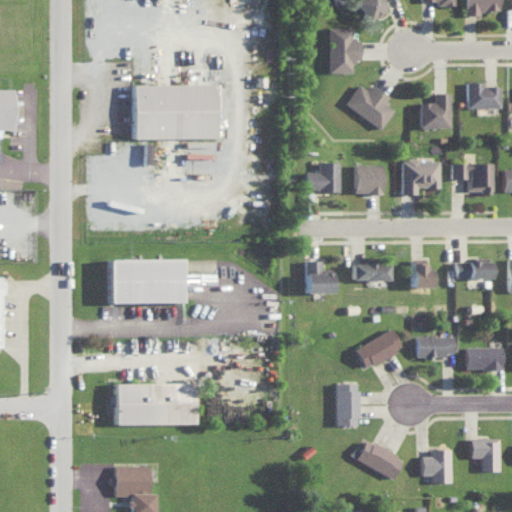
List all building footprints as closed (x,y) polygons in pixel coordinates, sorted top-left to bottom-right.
[(355,0),(360,17),(384,10),(380,0),(355,0)] [(461,0),(461,13),(477,13),(477,9),(496,9),(496,0),(461,0)] [(325,70),(349,70),(349,58),(357,58),(357,38),(349,38),(349,25),(325,26),(325,70)] [(463,80),(464,106),(497,105),(497,84),(481,84),(481,80),(463,80)] [(212,136),(211,82),(129,83),(130,137),(212,136)] [(391,108),(382,102),(387,95),(369,82),(365,88),(356,82),(341,102),(377,127),(391,108)] [(8,87),(0,86),(0,127),(8,128),(8,87)] [(447,125),(446,90),(430,91),(430,100),(416,100),(416,126),(447,125)] [(397,159),(398,192),(414,192),(414,186),(436,186),(436,158),(397,159)] [(335,188),(335,160),(315,160),(315,170),(302,170),(302,189),(335,188)] [(448,160),(447,176),(463,177),(463,190),(489,191),(490,162),(448,160)] [(351,191),(379,192),(379,163),(351,162),(351,191)] [(511,166),(499,167),(500,191),(511,190),(511,166)] [(104,257),(105,301),(179,300),(178,257),(104,257)] [(386,278),(385,261),(376,262),(376,257),(362,257),(363,262),(348,262),(348,279),(386,278)] [(329,291),(329,270),(318,270),(318,258),(302,259),(302,291),(329,291)] [(452,258),(452,276),(488,276),(487,258),(452,258)] [(429,285),(429,267),(423,268),(423,261),(408,261),(408,285),(429,285)] [(351,346),(362,366),(398,346),(388,326),(351,346)] [(412,353),(449,354),(450,334),(413,333),(412,353)] [(462,367),(498,367),(498,345),(462,345),(462,367)] [(111,423),(192,422),(191,381),(111,382),(111,423)] [(332,423),(355,423),(354,381),(331,382),(332,423)] [(496,435),(467,435),(467,455),(477,455),(477,468),(496,468),(496,435)] [(399,456),(362,436),(352,456),(389,476),(399,456)] [(418,472),(428,472),(428,479),(446,479),(446,446),(428,446),(428,453),(418,453),(418,472)] [(152,511),(152,490),(146,490),(146,463),(111,462),(111,472),(107,472),(107,484),(111,484),(111,492),(127,492),(127,511),(152,511)]
